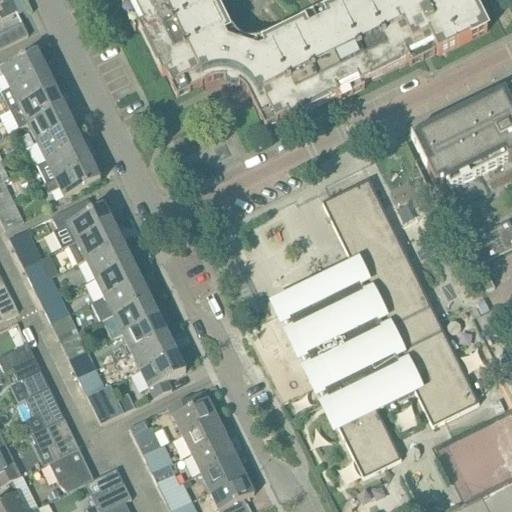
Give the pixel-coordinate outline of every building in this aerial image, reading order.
[(0,0),(0,20),(1,22),(17,15),(10,2),(3,6),(0,0)] [(123,0),(127,7),(124,8),(124,7),(122,8),(135,33),(136,32),(135,31),(139,30),(162,78),(167,76),(172,86),(171,87),(177,100),(191,93),(190,92),(201,87),(203,86),(207,84),(212,82),(216,81),(221,80),(224,80),(224,81),(225,81),(226,84),(231,87),(236,87),(238,85),(240,86),(240,85),(243,87),(247,92),(250,97),(255,106),(259,116),(265,130),(278,123),(288,118),(290,122),(338,98),(340,101),(339,102),(339,103),(364,91),(364,90),(363,90),(361,87),(409,64),(410,67),(409,67),(410,68),(423,62),(429,59),(435,56),(435,55),(437,54),(438,58),(487,34),(470,0),(358,0),(326,16),(325,13),(326,12),(325,11),(300,23),(301,24),(302,24),(303,27),(265,46),(263,43),(264,42),(263,41),(262,42),(260,43),(259,44),(257,44),(255,44),(253,44),(251,44),(250,45),(249,45),(248,44),(247,44),(246,44),(245,44),(244,43),(243,43),(242,42),(241,41),(240,41),(239,40),(238,38),(236,37),(235,36),(234,34),(233,32),(233,31),(232,31),(232,32),(229,34),(212,0),(123,0)] [(22,26),(0,37),(0,52),(29,38),(22,26)] [(0,68),(0,95),(0,96),(1,95),(46,73),(37,54),(14,66),(12,62),(0,68)] [(46,73),(1,95),(10,115),(56,92),(46,73)] [(446,185),(450,192),(452,191),(511,161),(511,91),(411,140),(435,190),(446,185)] [(31,127),(65,110),(56,92),(10,115),(19,133),(27,129),(31,127)] [(31,137),(36,147),(73,128),(65,110),(31,127),(27,129),(31,137)] [(36,147),(45,165),(82,147),(73,128),(36,147)] [(36,170),(44,187),(91,164),(82,147),(45,165),(36,170)] [(1,164),(0,164),(0,178),(3,185),(10,181),(1,164)] [(91,164),(44,187),(49,197),(59,192),(63,202),(101,184),(92,166),(91,164)] [(368,184),(330,203),(322,206),(355,274),(324,290),(329,302),(323,305),(323,304),(310,310),(306,301),(280,314),(363,482),(401,464),(377,414),(415,395),(432,431),(479,407),(438,324),(424,295),(369,183),(368,184)] [(0,211),(13,205),(3,185),(0,186),(0,211)] [(450,192),(440,198),(449,216),(461,209),(452,191),(450,192)] [(114,228),(104,209),(93,214),(88,204),(51,222),(57,234),(68,228),(77,246),(77,247),(114,228)] [(23,226),(13,205),(0,211),(0,224),(5,235),(23,226)] [(457,249),(468,273),(511,250),(511,228),(509,223),(457,249)] [(123,246),(114,228),(77,247),(77,246),(68,251),(77,269),(86,265),(123,246)] [(42,264),(27,233),(9,242),(24,273),(42,264)] [(86,265),(95,283),(132,265),(123,246),(86,265)] [(51,282),(42,264),(24,273),(33,291),(51,282)] [(103,300),(104,301),(141,283),(132,265),(95,283),(103,300)] [(475,274),(486,295),(495,291),(484,269),(475,274)] [(0,279),(0,318),(2,323),(18,315),(0,279)] [(60,300),(51,282),(33,291),(42,309),(60,300)] [(113,320),(150,302),(141,283),(104,301),(103,300),(91,306),(101,325),(113,319),(113,320)] [(491,313),(486,303),(482,295),(472,300),(481,318),(491,313)] [(69,319),(60,300),(42,309),(51,327),(69,319)] [(113,320),(122,338),(159,320),(150,302),(113,320)] [(78,337),(69,319),(51,327),(60,346),(78,337)] [(122,338),(131,356),(168,338),(159,320),(122,338)] [(87,356),(78,337),(60,346),(69,364),(87,356)] [(131,356),(140,375),(177,357),(168,338),(131,356)] [(27,347),(0,361),(0,368),(4,376),(12,372),(31,362),(34,361),(28,350),(27,347)] [(511,364),(511,369),(498,376),(511,403),(511,349),(510,350),(510,351),(506,353),(511,364)] [(96,374),(87,356),(69,364),(78,383),(96,374)] [(168,384),(186,375),(177,357),(140,375),(154,402),(173,393),(168,384)] [(31,362),(12,372),(19,385),(41,374),(35,361),(34,361),(31,362)] [(105,392),(96,374),(78,383),(88,401),(105,392)] [(111,390),(105,392),(88,401),(101,428),(124,417),(111,390)] [(64,422),(49,391),(31,400),(25,403),(33,420),(40,417),(47,430),(64,422)] [(168,412),(182,440),(218,422),(208,403),(198,408),(193,400),(168,412)] [(79,452),(64,422),(47,430),(31,438),(36,448),(45,452),(49,450),(56,464),(71,456),(79,452)] [(182,440),(191,458),(226,440),(218,422),(182,440)] [(148,433),(144,424),(129,431),(134,441),(148,433)] [(161,450),(152,432),(148,433),(134,441),(143,459),(161,450)] [(191,458),(200,477),(236,459),(226,440),(191,458)] [(174,467),(164,448),(161,450),(143,459),(152,477),(170,468),(174,467)] [(8,450),(0,454),(0,485),(2,490),(22,480),(8,450)] [(93,482),(79,452),(71,456),(56,464),(49,467),(60,488),(69,496),(94,484),(93,482)] [(200,477),(209,496),(245,478),(236,459),(200,477)] [(179,487),(170,468),(152,477),(161,496),(179,487)] [(245,478),(209,496),(217,511),(248,511),(244,503),(255,498),(245,478)] [(132,502),(124,486),(92,502),(96,508),(88,511),(113,511),(126,506),(125,505),(132,502)] [(168,511),(176,511),(192,504),(183,486),(179,487),(161,496),(168,511)] [(56,493),(48,497),(51,503),(60,499),(56,493)] [(0,511),(37,511),(39,511),(39,510),(35,511),(25,511),(18,496),(0,504),(0,511)]
